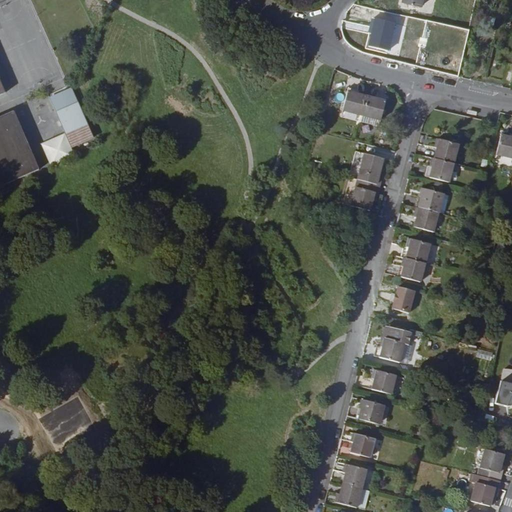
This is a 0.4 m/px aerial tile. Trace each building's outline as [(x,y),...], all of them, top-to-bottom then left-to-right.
[(373,15),(371,23),(375,24),(374,31),(371,43),(389,47),(393,28),(395,22),(395,20),(373,15)] [(368,93),(357,90),(358,87),(349,84),(342,113),(361,118),(363,112),(368,93)] [(62,120),(74,91),(72,86),(51,95),(62,120)] [(73,144),(93,135),(74,91),(62,120),(73,144)] [(387,94),(378,92),(377,95),(368,93),(363,112),(381,117),(387,94)] [(0,183),(41,166),(15,108),(0,114),(0,183)] [(361,121),(377,126),(379,120),(362,116),(361,121)] [(511,133),(502,131),(498,150),(511,153),(511,133)] [(455,159),(459,141),(441,136),(438,147),(436,154),(455,159)] [(380,160),(382,154),(357,147),(350,174),(377,181),(383,161),(380,160)] [(436,154),(434,164),(430,163),(428,173),(450,179),(455,159),(436,154)] [(370,200),(372,201),(377,181),(350,174),(344,200),(368,206),(370,200)] [(421,204),(439,209),(445,210),(450,192),(426,185),(423,196),(420,195),(418,203),(421,204)] [(439,209),(421,204),(418,213),(416,223),(435,227),(439,209)] [(434,260),(439,242),(421,237),(418,247),(414,246),(412,246),(410,254),(412,255),(416,256),(434,260)] [(434,260),(416,256),(414,265),(411,274),(430,279),(434,260)] [(399,282),(393,305),(413,309),(419,287),(399,282)] [(393,345),(389,344),(387,344),(384,352),(409,359),(414,340),(417,341),(419,330),(399,325),(397,336),(395,335),(393,345)] [(511,363),(506,363),(498,398),(510,401),(511,400),(511,363)] [(405,372),(387,368),(385,377),(382,386),(401,391),(405,372)] [(381,418),(385,400),(367,395),(365,404),(362,414),(381,418)] [(377,433),(358,428),(356,438),(354,447),(372,452),(377,433)] [(504,447),(485,443),(479,469),(500,474),(503,460),(501,460),(504,447)] [(351,460),(349,469),(346,479),(364,483),(369,464),(351,460)] [(479,469),(472,495),(491,500),(494,487),(496,488),(500,474),(479,469)] [(343,488),(341,497),(365,504),(370,485),(364,483),(346,479),(343,488)] [(486,505),(471,501),(469,508),(484,511),(486,505)]
